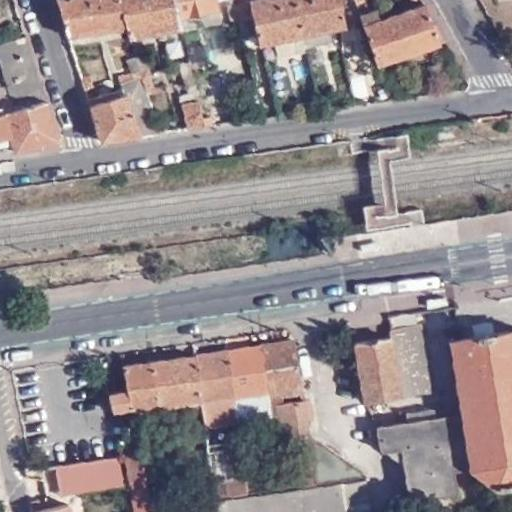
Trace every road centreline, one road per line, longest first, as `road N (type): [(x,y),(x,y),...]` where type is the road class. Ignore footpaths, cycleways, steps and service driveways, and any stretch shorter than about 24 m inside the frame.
road 1 (primary): [(511,255),(0,329)]
road 2 (tertiary): [(500,101),(80,159)]
road 3 (unknown): [(299,286),(318,384),(371,465)]
road 4 (residential): [(80,159),(30,0)]
